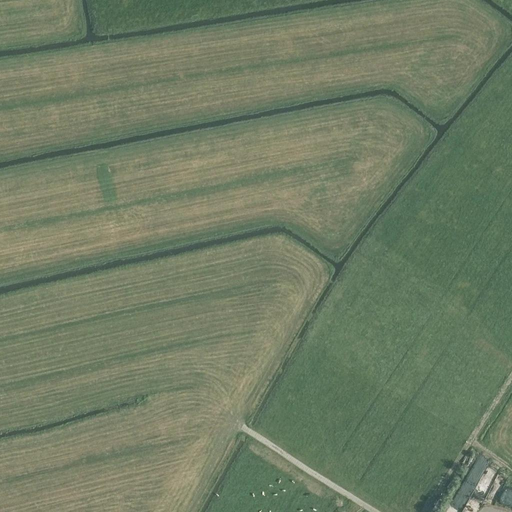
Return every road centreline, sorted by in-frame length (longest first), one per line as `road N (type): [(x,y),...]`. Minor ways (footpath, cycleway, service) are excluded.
road 1 (track): [(240,424),(377,511)]
road 2 (track): [(511,381),(429,511)]
